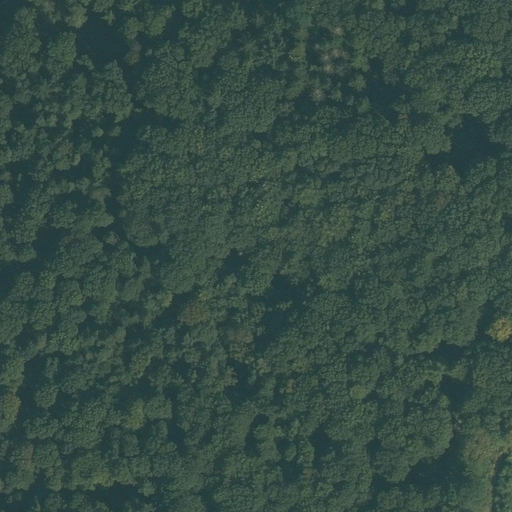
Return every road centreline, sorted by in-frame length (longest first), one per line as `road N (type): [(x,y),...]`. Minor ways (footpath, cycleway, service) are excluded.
road 1 (track): [(437,497),(48,416)]
road 2 (track): [(433,511),(511,245)]
